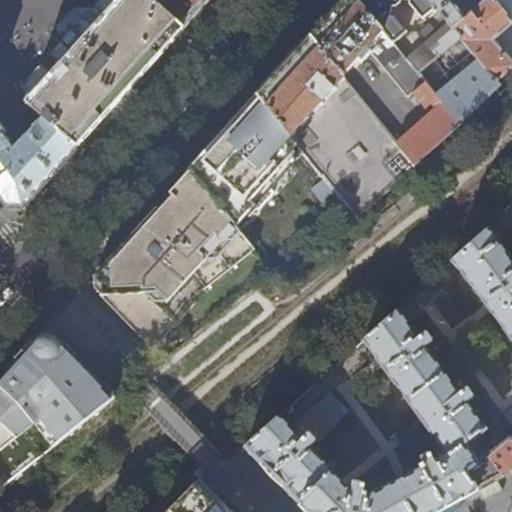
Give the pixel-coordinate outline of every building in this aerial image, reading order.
[(154,2),(151,0),(124,0),(29,107),(30,108),(42,118),(77,148),(125,95),(184,30),(153,4),(154,2)] [(210,0),(156,0),(154,2),(153,4),(184,30),(210,0)] [(345,0),(330,17),(311,38),(343,78),(354,66),(357,70),(358,69),(368,80),(382,67),(408,99),(413,95),(429,114),(396,143),(416,167),(460,127),(404,59),(393,45),(356,0),(345,0)] [(356,0),(393,45),(406,33),(394,19),(391,18),(391,8),(395,8),(399,5),(400,0),(409,1),(409,5),(422,19),(435,8),(428,0),(356,0)] [(428,0),(435,8),(447,22),(497,83),(511,66),(511,62),(504,52),(502,53),(492,40),(511,24),(511,20),(495,0),(485,0),(465,17),(450,0),(428,0)] [(511,0),(495,0),(511,20),(511,0)] [(447,22),(404,59),(460,127),(500,86),(497,83),(447,22)] [(343,78),(311,38),(285,67),(257,97),(299,150),(353,214),(358,220),(416,167),(396,143),(343,78)] [(2,85),(0,86),(0,195),(8,206),(24,207),(43,185),(77,148),(42,118),(14,148),(5,136),(8,134),(0,122),(0,95),(0,96),(23,116),(30,108),(29,107),(8,89),(2,85)] [(299,150),(257,97),(244,112),(233,124),(275,177),(299,150)] [(251,204),(275,177),(233,124),(208,152),(201,159),(203,161),(202,161),(200,160),(193,169),(194,170),(193,171),(192,170),(191,170),(240,228),(258,208),(251,204)] [(198,292),(255,247),(240,229),(240,228),(191,170),(172,192),(131,237),(119,250),(106,265),(95,277),(102,284),(101,295),(130,324),(145,340),(161,339),(201,295),(198,292)] [(464,271),(511,336),(511,259),(496,237),(489,227),(454,260),(461,267),(464,271)] [(436,511),(456,501),(478,489),(466,472),(479,461),(466,444),(486,428),(466,402),(474,396),(463,381),(455,387),(426,346),(434,341),(423,326),(415,331),(405,318),(400,310),(367,341),(371,345),(437,436),(448,453),(436,460),(432,452),(418,460),(421,466),(418,468),(419,470),(387,488),(380,491),(377,484),(360,483),(355,486),(354,494),(353,494),(309,448),(316,441),(318,443),(335,427),(317,408),(300,424),(304,429),(297,435),(283,421),(280,417),(246,446),(249,449),(293,495),(308,511),(436,511)] [(0,491),(125,393),(116,384),(114,382),(92,360),(67,334),(43,334),(32,346),(10,371),(0,381),(0,491)] [(496,479),(511,470),(511,438),(511,437),(479,461),(466,472),(478,489),(496,479)] [(239,511),(201,473),(162,511),(239,511)]
